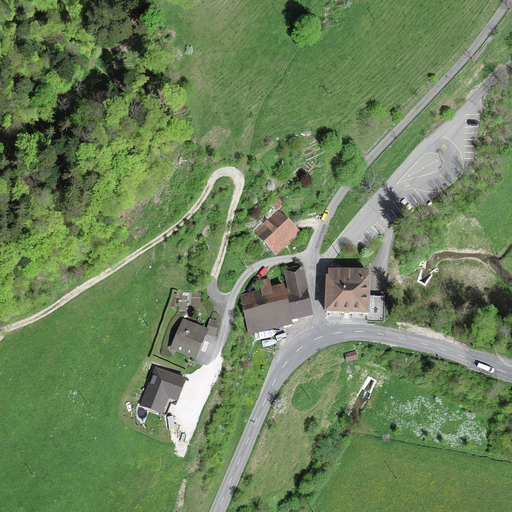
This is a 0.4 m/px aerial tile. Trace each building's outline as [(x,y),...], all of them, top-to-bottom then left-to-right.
[(277,199),(271,204),(275,209),(281,204),(277,199)] [(254,235),(272,254),(296,232),(277,212),(254,235)] [(240,298),(247,330),(311,316),(301,268),(284,272),(288,291),(284,292),(283,289),(240,298)] [(367,283),(367,275),(328,273),(327,281),(325,313),(369,315),(368,321),(383,321),(384,299),(367,298),(368,283),(367,283)] [(184,323),(173,350),(193,358),(204,331),(184,323)] [(345,356),(346,362),(356,360),(354,353),(345,356)] [(185,380),(155,369),(142,404),(162,412),(168,397),(177,400),(185,380)]
